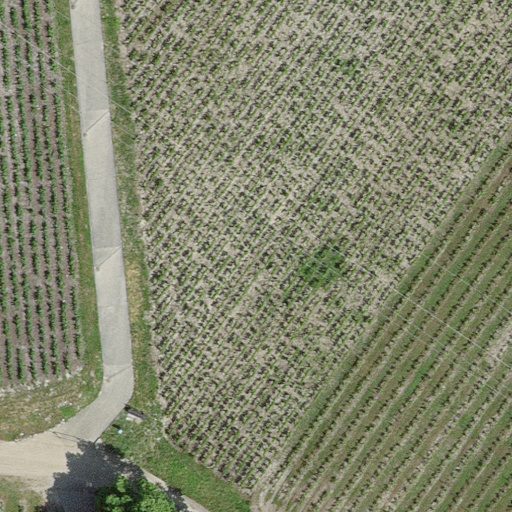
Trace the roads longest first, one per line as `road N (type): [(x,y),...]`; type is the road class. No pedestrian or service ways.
road 1 (track): [(86,0),(121,365),(112,403),(64,463)]
road 2 (track): [(64,463),(113,471),(185,511)]
